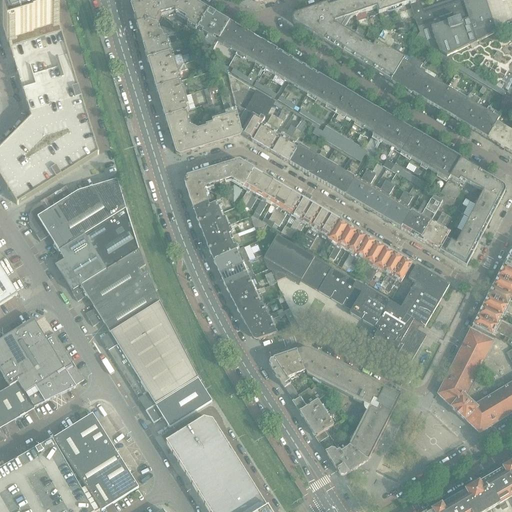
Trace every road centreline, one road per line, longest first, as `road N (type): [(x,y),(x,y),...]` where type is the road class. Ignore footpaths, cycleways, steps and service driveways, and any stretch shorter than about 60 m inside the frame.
road 1 (residential): [(474,286),(239,150),(160,175)]
road 2 (residential): [(244,363),(303,338),(417,391),(474,286)]
road 3 (residential): [(511,171),(264,28)]
road 4 (tertiary): [(244,363),(202,288),(160,175)]
road 5 (residential): [(109,387),(5,220)]
road 6 (tertiary): [(160,175),(108,0)]
road 7 (residential): [(511,426),(369,511)]
road 8 (unclassified): [(0,451),(109,387)]
road 9 (residential): [(174,488),(109,387)]
road 10 (residential): [(408,511),(511,450)]
